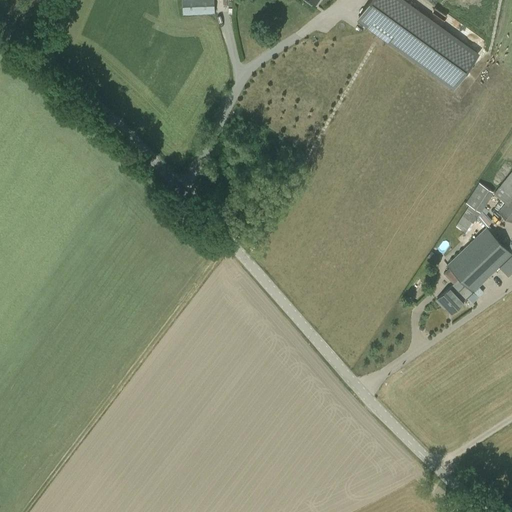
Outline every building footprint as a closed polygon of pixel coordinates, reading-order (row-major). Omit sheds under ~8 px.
[(214,13),(212,0),(182,0),(183,15),(214,13)] [(400,0),(371,0),(358,18),(453,87),(476,55),(400,0)] [(511,171),(493,194),(505,203),(498,212),(511,223),(511,222),(511,171)] [(493,191),(480,182),(465,203),(469,206),(455,226),(464,232),(471,222),(472,223),(493,191)] [(447,265),(459,278),(449,286),(450,287),(436,299),(441,305),(443,304),(451,313),(460,306),(459,305),(467,298),(472,303),(478,297),(473,292),(499,267),(508,276),(511,272),(511,252),(487,226),(447,265)] [(438,262),(441,257),(432,251),(428,255),(438,262)]
